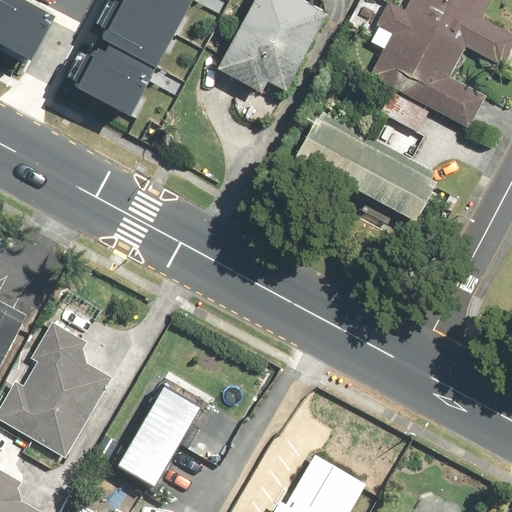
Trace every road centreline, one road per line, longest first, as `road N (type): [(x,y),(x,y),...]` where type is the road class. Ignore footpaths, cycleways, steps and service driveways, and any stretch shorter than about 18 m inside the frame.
road 1 (primary): [(0,148),(410,373)]
road 2 (residential): [(511,186),(410,373)]
